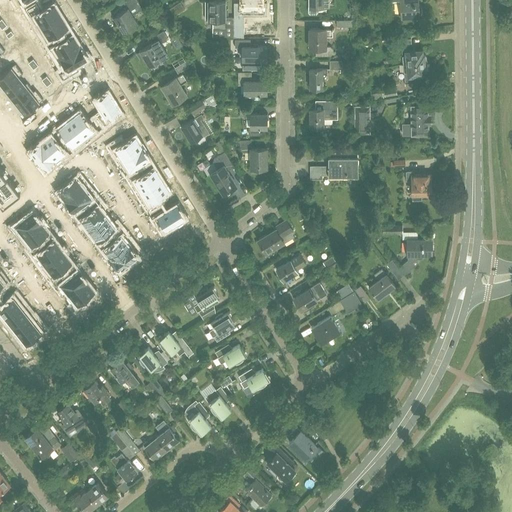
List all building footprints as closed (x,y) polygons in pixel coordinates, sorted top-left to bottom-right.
[(127,0),(124,2),(127,7),(113,16),(123,32),(137,23),(132,15),(143,9),(136,0),(127,0)] [(242,0),(243,10),(243,16),(261,16),(261,10),(261,0),(242,0)] [(309,0),(309,7),(308,7),(308,13),(310,14),(316,14),(318,12),(318,7),(329,7),(328,0),(309,0)] [(399,0),(401,17),(420,16),(418,0),(399,0)] [(233,36),(234,23),(234,17),(225,17),(225,1),(208,1),(208,20),(213,20),(213,36),(233,36)] [(180,2),(163,12),(168,19),(185,9),(180,2)] [(36,3),(26,9),(29,14),(39,8),(36,3)] [(39,8),(29,14),(32,19),(39,30),(61,16),(54,5),(42,13),(39,8)] [(61,16),(39,30),(45,40),(49,38),(67,27),(61,16)] [(330,46),(325,46),(325,36),(333,36),(333,29),(325,29),(325,28),(310,28),(310,48),(316,48),(316,55),(330,55),(333,52),(333,49),(330,46)] [(162,58),(156,48),(161,43),(165,47),(164,48),(164,49),(172,41),(168,37),(163,30),(155,36),(158,40),(153,43),(141,50),(141,51),(138,53),(142,58),(144,57),(150,66),(162,58)] [(56,48),(52,50),(58,61),(80,48),(74,37),(56,48)] [(401,46),(403,64),(427,62),(426,56),(424,53),(422,54),(422,50),(408,51),(408,45),(411,44),(411,38),(394,40),(395,46),(401,46)] [(235,39),(235,47),(242,47),(242,69),(260,69),(260,59),(266,59),(266,45),(250,45),(250,39),(235,39)] [(80,48),(58,61),(65,72),(61,74),(64,79),(78,71),(75,66),(87,58),(80,48)] [(233,62),(226,63),(227,69),(242,66),(241,57),(232,58),(233,62)] [(19,68),(27,61),(24,58),(16,64),(19,68)] [(342,69),(342,61),(342,60),(330,60),(330,69),(342,69)] [(174,68),(175,68),(179,75),(176,77),(175,76),(161,85),(172,103),(187,95),(180,84),(187,81),(181,71),(189,66),(185,61),(174,68)] [(424,74),(424,70),(425,70),(428,67),(427,62),(403,64),(405,83),(411,83),(411,78),(415,78),(416,77),(417,77),(417,76),(417,75),(424,74)] [(11,67),(0,75),(0,84),(3,88),(18,76),(22,73),(15,64),(11,67)] [(322,88),(322,74),(328,74),(327,68),(310,68),(310,88),(322,88)] [(256,77),(252,77),(251,72),(238,72),(238,85),(244,85),(244,94),(267,94),(267,80),(258,80),(258,81),(256,81),(256,77)] [(18,76),(3,88),(10,97),(25,85),(18,76)] [(384,90),(383,90),(384,97),(397,95),(396,88),(389,89),(388,82),(383,83),(384,90)] [(25,85),(10,97),(17,105),(34,92),(27,83),(25,85)] [(34,92),(17,105),(24,115),(39,102),(43,99),(36,90),(34,92)] [(98,116),(93,120),(100,129),(105,126),(104,125),(121,115),(119,110),(108,93),(97,99),(105,112),(98,116)] [(193,119),(181,125),(191,141),(194,139),(202,134),(203,136),(209,133),(204,124),(201,119),(204,118),(201,113),(199,110),(205,106),(202,100),(189,108),(192,113),(195,117),(193,119)] [(323,126),(323,115),(338,115),(338,100),(326,100),(326,108),(323,108),(310,108),(310,126),(323,126)] [(427,105),(411,105),(412,123),(403,123),(403,134),(428,134),(428,123),(430,123),(429,114),(427,114),(427,105)] [(240,106),(240,117),(246,117),(246,112),(251,112),(251,106),(240,106)] [(355,106),(355,132),(370,132),(369,106),(355,106)] [(80,113),(70,121),(83,137),(86,141),(100,129),(93,120),(88,124),(80,113)] [(249,127),(249,134),(260,135),(260,128),(267,128),(267,114),(264,114),(260,114),(251,114),(251,117),(251,118),(251,127),(249,127)] [(70,121),(60,128),(69,139),(64,143),(71,152),(77,148),(74,144),(83,137),(70,121)] [(51,136),(41,144),(55,162),(65,154),(66,156),(71,152),(64,143),(60,147),(51,136)] [(120,140),(111,146),(114,151),(116,150),(122,160),(142,148),(135,138),(123,145),(120,140)] [(267,148),(251,148),(251,140),(240,140),(240,152),(245,152),(245,159),(251,159),(251,168),(267,168),(267,148)] [(41,144),(31,151),(40,163),(35,166),(42,175),(48,171),(46,169),(55,162),(41,144)] [(122,160),(120,162),(127,172),(130,177),(140,171),(136,166),(146,160),(148,159),(142,148),(122,160)] [(328,175),(328,176),(358,176),(358,148),(328,148),(328,165),(310,165),(310,179),(322,179),(322,175),(328,175)] [(218,169),(210,173),(223,194),(237,185),(227,170),(234,166),(225,152),(214,158),(213,162),(218,169)] [(0,202),(3,206),(20,192),(0,166),(0,202)] [(140,171),(130,177),(133,183),(139,193),(141,192),(161,180),(155,169),(143,176),(140,171)] [(70,182),(59,191),(67,201),(83,188),(76,179),(80,176),(76,171),(67,178),(70,182)] [(406,180),(413,180),(413,199),(421,199),(421,192),(430,192),(430,183),(430,175),(413,175),(413,171),(407,172),(406,180)] [(161,180),(141,192),(148,203),(146,204),(149,209),(159,203),(156,198),(168,190),(161,180)] [(83,188),(67,201),(75,211),(86,202),(90,207),(99,200),(94,194),(91,197),(83,188)] [(93,211),(82,220),(90,230),(106,217),(99,208),(103,205),(99,200),(90,207),(93,211)] [(159,203),(149,209),(152,214),(162,208),(159,203)] [(297,215),(299,214),(302,219),(307,215),(301,205),(293,209),(297,215)] [(177,206),(159,217),(166,228),(184,217),(177,206)] [(17,217),(8,224),(12,229),(16,226),(23,235),(40,222),(32,213),(21,222),(17,217)] [(106,217),(90,230),(98,240),(109,231),(112,236),(113,236),(122,229),(117,223),(114,226),(106,217)] [(269,232),(258,239),(266,253),(284,241),(294,236),(291,232),(293,231),(286,220),(274,227),(276,229),(269,232)] [(40,222),(23,235),(31,245),(27,248),(31,253),(40,246),(37,241),(48,232),(40,222)] [(403,233),(403,225),(383,225),(383,234),(403,233)] [(116,240),(105,249),(113,259),(129,246),(122,237),(126,234),(122,229),(113,236),(116,240)] [(417,261),(417,254),(433,254),(433,238),(407,239),(407,255),(408,255),(408,260),(400,266),(398,267),(392,259),(386,263),(395,275),(401,271),(404,275),(414,267),(415,266),(416,264),(416,263),(417,262),(417,261)] [(40,246),(31,253),(35,258),(39,255),(46,264),(63,251),(55,242),(44,251),(40,246)] [(374,248),(369,243),(364,246),(369,252),(374,248)] [(129,246),(113,259),(121,269),(132,260),(135,265),(145,258),(140,252),(137,255),(129,246)] [(63,251),(46,264),(54,274),(50,277),(54,282),(63,275),(59,270),(71,261),(63,251)] [(276,269),(283,280),(298,271),(297,270),(307,264),(301,254),(276,269)] [(382,268),(374,274),(378,280),(369,287),(378,299),(395,285),(382,268)] [(63,275),(54,282),(58,287),(62,284),(69,294),(86,280),(78,271),(67,280),(63,275)] [(11,286),(22,277),(18,272),(7,281),(11,286)] [(86,280),(69,294),(77,303),(73,306),(77,311),(86,304),(82,299),(94,290),(86,280)] [(327,294),(319,282),(293,298),(300,310),(301,309),(303,312),(314,305),(313,302),(327,294)] [(339,299),(340,300),(354,292),(354,291),(348,283),(336,290),(341,298),(339,299)] [(201,290),(199,292),(201,294),(196,297),(199,302),(195,304),(199,311),(200,310),(203,315),(212,309),(209,304),(219,298),(217,295),(218,294),(213,286),(208,289),(207,287),(204,288),(201,290)] [(355,291),(354,291),(354,292),(340,300),(344,307),(359,297),(355,291)] [(13,296),(0,306),(0,311),(5,318),(24,303),(16,294),(13,296)] [(24,303),(5,318),(12,326),(29,312),(30,311),(24,303)] [(216,315),(215,317),(216,319),(211,322),(215,327),(209,331),(213,337),(214,336),(217,341),(228,334),(225,329),(234,323),(232,320),(233,319),(228,311),(224,314),(222,312),(219,313),(216,315)] [(29,312),(12,326),(19,334),(36,321),(29,312)] [(334,320),(338,318),(335,313),(331,315),(311,327),(320,341),(340,329),(334,320)] [(36,321),(19,334),(26,344),(41,332),(45,329),(38,319),(36,321)] [(161,342),(159,344),(161,347),(163,349),(165,350),(167,349),(170,353),(175,349),(179,355),(185,350),(189,355),(194,352),(176,330),(172,334),(169,330),(166,333),(165,332),(158,338),(161,342)] [(235,362),(236,364),(239,363),(242,361),(243,359),(242,357),(247,354),(242,347),(241,347),(239,344),(229,350),(226,345),(215,352),(218,356),(217,357),(221,363),(227,360),(230,365),(235,362)] [(145,348),(137,354),(141,358),(139,360),(140,363),(143,365),(144,367),(146,365),(150,370),(150,369),(152,371),(154,371),(155,371),(157,371),(159,371),(161,370),(162,369),(164,368),(165,367),(163,365),(168,361),(160,351),(155,355),(148,346),(145,349),(145,348)] [(132,385),(139,380),(129,367),(132,365),(129,362),(126,364),(122,358),(110,367),(121,381),(126,377),(132,385)] [(249,369),(238,376),(241,380),(241,381),(240,381),(244,387),(241,389),(247,398),(255,393),(253,389),(258,386),(259,388),(262,387),(265,385),(267,384),(265,382),(270,379),(269,377),(265,371),(264,371),(262,368),(256,372),(253,374),(249,369)] [(157,377),(151,382),(158,391),(165,399),(170,394),(157,377)] [(98,405),(102,402),(103,403),(111,397),(106,391),(107,391),(102,384),(100,386),(95,379),(85,388),(95,400),(98,405)] [(145,395),(148,398),(152,395),(154,393),(154,394),(158,391),(151,382),(150,380),(144,385),(149,391),(145,395)] [(209,393),(204,397),(209,402),(212,406),(210,408),(212,411),(214,413),(216,415),(217,413),(221,418),(228,412),(228,411),(231,408),(224,400),(229,396),(220,386),(216,389),(215,388),(209,393)] [(167,413),(172,409),(173,409),(165,399),(158,391),(154,394),(157,397),(156,399),(167,413)] [(125,416),(131,411),(122,399),(116,404),(125,416)] [(186,413),(186,414),(186,415),(187,415),(187,416),(188,418),(192,422),(190,424),(191,427),(194,429),(195,431),(197,429),(201,434),(208,428),(207,427),(210,424),(203,416),(208,412),(199,400),(194,404),(188,409),(188,410),(187,410),(187,411),(187,412),(186,412),(186,413)] [(67,402),(57,410),(63,417),(66,420),(61,425),(67,432),(74,426),(78,431),(88,421),(77,408),(73,409),(67,402)] [(164,419),(155,426),(161,433),(157,436),(167,448),(179,438),(174,432),(177,430),(173,424),(169,427),(169,426),(164,419)] [(38,426),(25,436),(41,456),(42,456),(44,459),(50,454),(49,452),(48,451),(53,448),(53,447),(54,448),(60,443),(42,420),(36,424),(38,426)] [(95,421),(94,421),(89,425),(99,437),(104,433),(95,421)] [(119,423),(113,427),(116,431),(127,445),(133,441),(121,426),(119,423)] [(293,437),(289,441),(306,458),(314,449),(317,447),(312,442),(308,438),(300,430),(300,431),(296,427),(290,434),(293,437)] [(116,431),(111,436),(121,450),(127,445),(116,431)] [(155,434),(143,444),(144,446),(154,458),(167,448),(157,436),(155,434)] [(61,448),(70,460),(78,454),(68,442),(61,448)] [(273,454),(267,461),(285,479),(295,469),(284,458),(286,455),(274,443),(268,449),(273,454)] [(86,448),(81,453),(91,466),(97,462),(86,448)] [(114,456),(110,459),(117,468),(126,479),(128,478),(130,479),(132,477),(132,475),(137,471),(128,459),(127,460),(121,453),(116,457),(114,456)] [(52,476),(53,476),(56,481),(70,470),(66,465),(52,476)] [(260,504),(271,493),(264,487),(267,485),(249,468),(243,474),(251,482),(245,489),(260,504)] [(10,484),(1,473),(0,473),(0,494),(5,491),(4,488),(10,484)] [(98,482),(86,491),(96,503),(108,494),(98,482)] [(86,491),(81,495),(80,493),(74,497),(86,511),(96,503),(86,491)] [(219,511),(241,511),(237,507),(239,505),(226,492),(222,497),(227,503),(219,511)] [(32,511),(24,502),(12,511),(32,511)]
